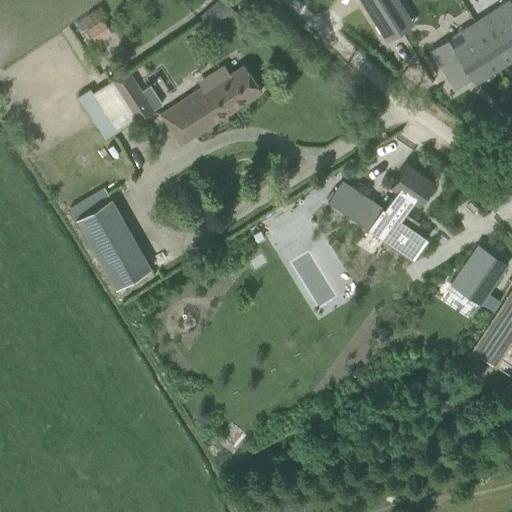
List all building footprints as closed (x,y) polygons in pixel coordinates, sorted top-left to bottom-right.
[(221,0),(199,20),(213,35),(237,14),(224,0),(221,0)] [(359,0),(385,40),(400,31),(387,11),(400,3),(397,0),(359,0)] [(447,38),(429,50),(454,88),(466,81),(464,79),(469,76),(470,78),(473,81),(511,56),(511,6),(508,0),(507,0),(459,31),(465,40),(453,47),(447,38)] [(100,18),(84,29),(94,44),(110,33),(100,18)] [(161,114),(180,143),(243,102),(260,91),(243,64),(228,73),(223,65),(206,76),(202,79),(205,85),(161,114)] [(88,89),(76,96),(105,141),(136,121),(137,123),(154,112),(125,67),(107,78),(108,80),(90,92),(88,89)] [(428,237),(400,218),(412,201),(417,205),(434,180),(405,161),(388,185),(394,189),(383,206),(340,178),(326,200),(413,259),(428,237)] [(179,189),(167,196),(174,207),(186,199),(179,189)] [(306,191),(256,220),(264,234),(314,205),(306,191)] [(74,218),(115,288),(152,268),(111,198),(74,218)] [(452,268),(443,282),(448,285),(449,283),(479,303),(480,302),(487,292),(506,263),(477,243),(457,272),(452,268)] [(511,285),(479,337),(498,349),(511,327),(511,285)] [(150,324),(183,303),(172,287),(140,308),(150,324)] [(487,292),(480,302),(491,310),(498,300),(487,292)] [(425,413),(417,421),(424,428),(432,420),(425,413)]
